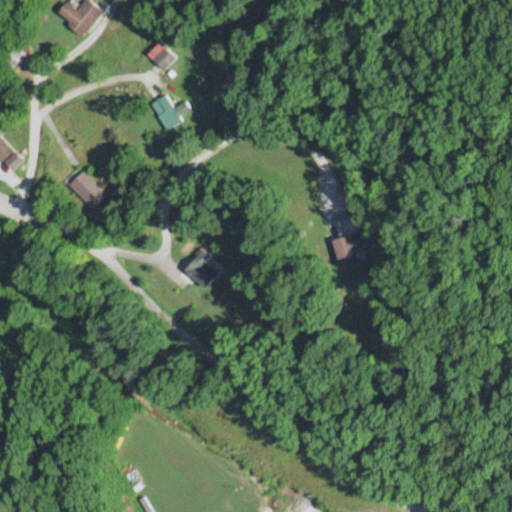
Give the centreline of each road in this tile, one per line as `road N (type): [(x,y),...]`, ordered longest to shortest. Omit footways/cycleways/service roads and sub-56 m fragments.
road 1 (residential): [(479,511),(471,492),(336,438),(0,180)]
road 2 (residential): [(123,274),(269,96),(365,0)]
